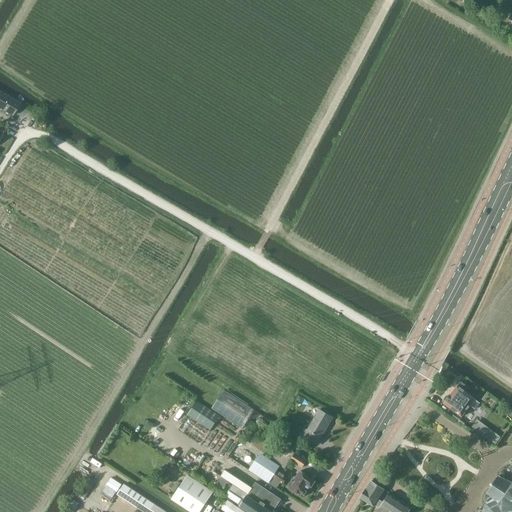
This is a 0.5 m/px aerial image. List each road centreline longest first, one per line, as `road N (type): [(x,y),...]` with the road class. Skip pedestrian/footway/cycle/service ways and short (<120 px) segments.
road 1 (unknown): [(0,171),(39,133),(59,140),(408,349)]
road 2 (primary): [(511,173),(432,333),(327,511)]
